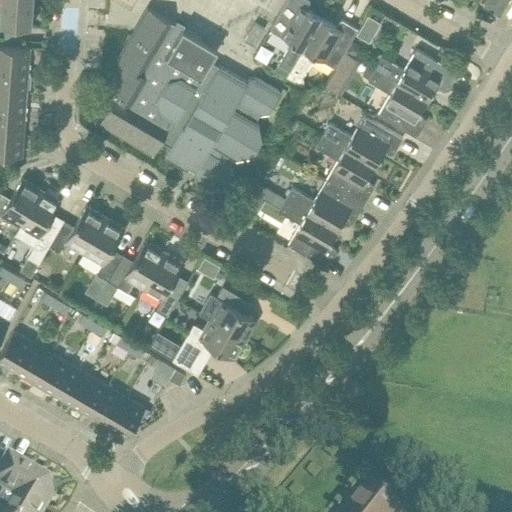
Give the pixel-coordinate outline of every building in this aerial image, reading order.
[(309,0),(287,0),(271,28),(291,41),(274,69),(286,76),(321,17),(308,9),(309,0)] [(484,0),(483,6),(500,15),(508,0),(484,0)] [(0,24),(1,25),(11,25),(31,27),(33,6),(0,3),(0,24)] [(221,193),(231,175),(233,173),(230,162),(234,156),(237,158),(253,153),(262,138),(258,121),(255,120),(259,114),(269,111),(271,108),(281,91),(256,76),(248,78),(247,81),(218,64),(196,51),(203,39),(165,17),(148,7),(116,61),(121,64),(106,91),(115,96),(99,122),(154,154),(162,140),(171,146),(165,156),(187,169),(191,162),(197,166),(195,170),(197,178),(221,193)] [(370,42),(381,23),(368,15),(357,34),(370,42)] [(335,25),(321,17),(286,76),(301,85),(304,81),(302,77),(315,55),(335,67),(358,28),(342,18),(335,25)] [(0,44),(0,66),(28,68),(30,46),(0,44)] [(382,56),(375,68),(428,99),(436,85),(445,88),(455,71),(416,48),(404,69),(382,56)] [(28,68),(0,66),(0,88),(26,90),(28,68)] [(428,99),(375,68),(368,79),(390,92),(377,113),(399,126),(416,136),(426,119),(420,113),(428,99)] [(26,90),(0,88),(0,109),(25,112),(26,90)] [(25,112),(0,109),(0,131),(23,133),(25,112)] [(330,122),(323,134),(376,165),(384,151),(393,154),(403,137),(364,114),(352,135),(330,122)] [(23,133),(0,131),(0,153),(22,155),(23,133)] [(376,165),(323,134),(316,145),(338,159),(326,179),(365,202),(374,185),(368,179),(376,165)] [(1,214),(18,224),(20,225),(42,189),(22,178),(1,214)] [(365,202),(326,179),(314,199),(292,186),(288,193),(285,198),(338,229),(346,215),(355,218),(365,202)] [(257,181),(251,191),(273,204),(279,195),(257,181)] [(20,225),(15,233),(34,245),(27,256),(20,269),(31,275),(38,263),(49,245),(55,233),(45,227),(61,201),(57,198),(58,194),(47,188),(44,191),(42,189),(20,225)] [(338,229),(285,198),(278,210),(300,223),(288,243),(327,266),(336,250),(330,243),(338,229)] [(61,223),(49,245),(59,251),(65,241),(84,252),(105,216),(86,205),(71,230),(61,223)] [(125,228),(105,216),(84,252),(103,263),(97,274),(108,280),(121,258),(110,252),(125,228)] [(165,251),(145,240),(131,264),(121,258),(108,280),(128,292),(134,281),(143,287),(165,251)] [(184,263),(165,251),(143,287),(163,298),(157,309),(167,315),(180,294),(169,288),(184,263)] [(13,271),(0,263),(0,287),(1,289),(7,279),(8,280),(13,271)] [(25,278),(13,271),(8,280),(20,287),(25,278)] [(42,299),(53,306),(58,298),(39,286),(33,297),(41,302),(42,299)] [(224,286),(218,296),(232,305),(238,294),(224,286)] [(211,293),(200,312),(210,318),(246,339),(257,320),(232,305),(218,296),(211,293)] [(70,305),(58,298),(53,306),(66,313),(70,305)] [(96,320),(84,313),(79,321),(91,328),(96,320)] [(0,337),(10,321),(0,314),(0,337)] [(246,339),(210,318),(204,328),(194,322),(173,359),(193,371),(209,343),(235,358),(246,339)] [(107,327),(96,320),(91,328),(103,335),(107,327)] [(14,330),(0,353),(0,361),(15,371),(33,341),(14,330)] [(116,343),(128,350),(133,342),(121,335),(116,343)] [(51,352),(33,341),(15,371),(34,382),(51,352)] [(151,353),(133,342),(128,350),(147,361),(151,353)] [(70,363),(51,352),(34,382),(53,393),(70,363)] [(171,375),(176,367),(151,353),(147,361),(171,375)] [(89,374),(70,363),(53,393),(71,403),(89,374)] [(185,373),(175,368),(171,375),(170,378),(180,383),(185,373)] [(107,385),(89,374),(71,403),(90,414),(107,385)] [(126,396),(107,385),(90,414),(109,425),(126,396)] [(145,407),(126,396),(109,425),(128,437),(145,407)] [(0,486),(4,489),(0,496),(0,509),(4,511),(43,511),(54,495),(47,491),(45,484),(49,477),(9,454),(0,469),(0,486)] [(346,511),(395,511),(400,507),(385,495),(370,482),(359,496),(361,498),(353,508),(351,506),(346,511)]
